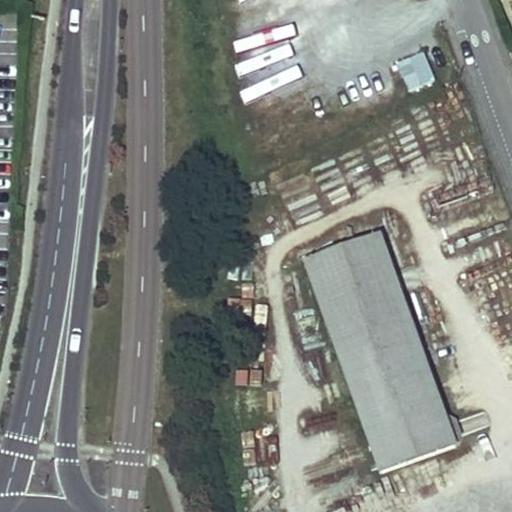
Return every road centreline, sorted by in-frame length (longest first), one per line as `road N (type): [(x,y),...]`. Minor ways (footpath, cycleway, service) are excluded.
road 1 (primary): [(92,86),(46,350),(0,505)]
road 2 (primary): [(89,511),(68,450),(92,86)]
road 3 (residential): [(463,0),(511,146)]
